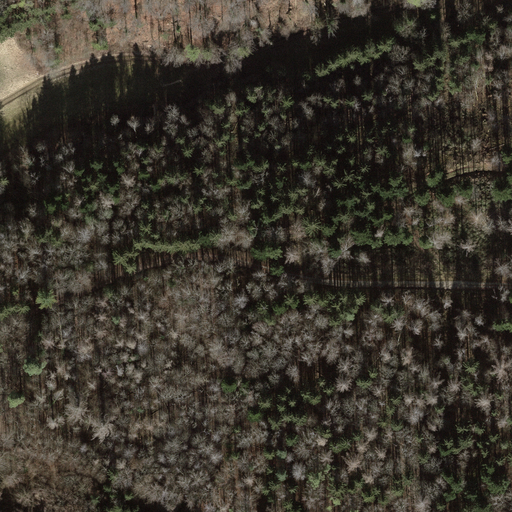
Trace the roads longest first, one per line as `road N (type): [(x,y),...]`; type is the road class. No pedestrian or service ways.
road 1 (track): [(511,161),(403,193),(339,224),(188,249),(0,314)]
road 2 (track): [(453,0),(294,63),(80,63),(0,103)]
road 3 (track): [(188,249),(313,280),(511,285)]
